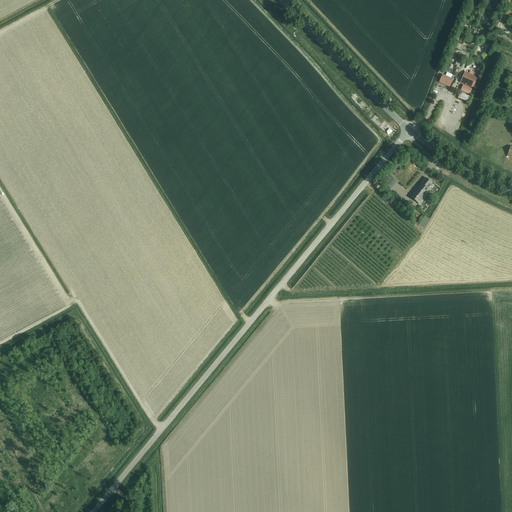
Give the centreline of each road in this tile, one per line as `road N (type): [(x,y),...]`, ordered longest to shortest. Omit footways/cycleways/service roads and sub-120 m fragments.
road 1 (unclassified): [(93,511),(408,129)]
road 2 (tertiary): [(408,129),(281,0)]
road 3 (tertiary): [(511,190),(408,129)]
